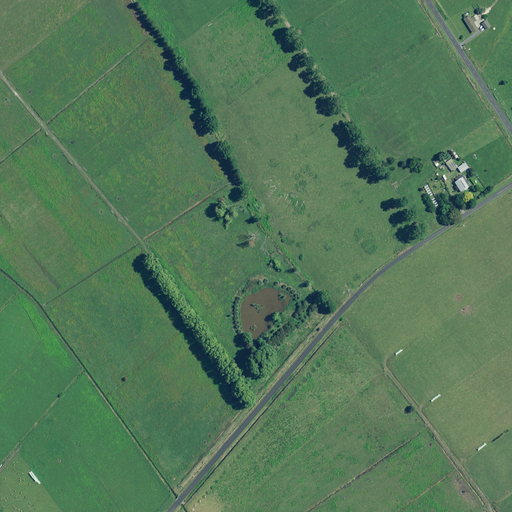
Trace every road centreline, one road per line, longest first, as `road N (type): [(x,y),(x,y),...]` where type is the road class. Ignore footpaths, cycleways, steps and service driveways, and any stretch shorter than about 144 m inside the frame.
road 1 (unclassified): [(511,183),(378,267),(169,511)]
road 2 (tertiary): [(427,0),(511,131)]
